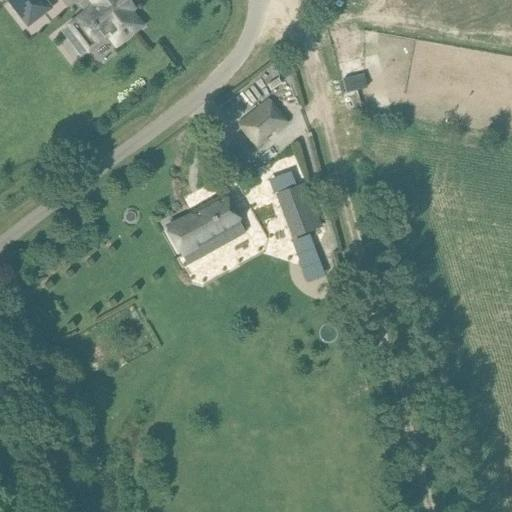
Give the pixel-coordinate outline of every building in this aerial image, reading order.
[(8,0),(27,24),(46,9),(39,0),(8,0)] [(90,0),(95,7),(63,31),(81,55),(96,44),(94,41),(111,27),(122,41),(141,27),(129,10),(132,8),(126,0),(90,0)] [(360,74),(341,79),(345,92),(364,87),(360,74)] [(269,103),(240,126),(256,147),(265,140),(264,137),(275,128),(276,131),(286,123),(269,103)] [(277,194),(293,239),(315,231),(298,186),(277,194)] [(191,216),(166,228),(183,258),(199,249),(203,256),(245,233),(223,195),(189,214),(191,216)] [(227,270),(236,265),(225,244),(185,266),(196,285),(226,268),(227,270)]
